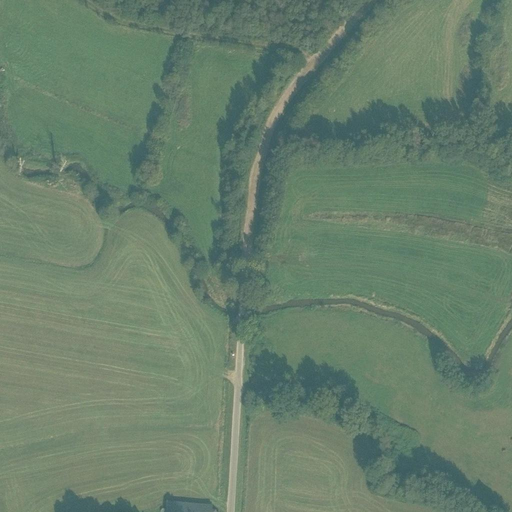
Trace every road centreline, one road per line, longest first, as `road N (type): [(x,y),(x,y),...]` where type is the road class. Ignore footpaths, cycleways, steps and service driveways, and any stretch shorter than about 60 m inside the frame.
road 1 (track): [(366,0),(287,90),(262,134),(245,268)]
road 2 (unclassified): [(230,511),(245,268)]
